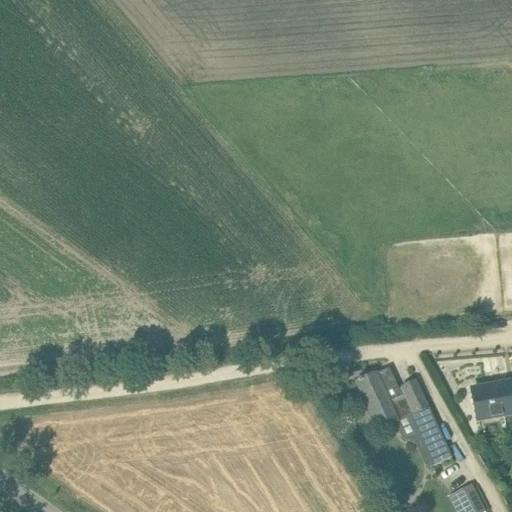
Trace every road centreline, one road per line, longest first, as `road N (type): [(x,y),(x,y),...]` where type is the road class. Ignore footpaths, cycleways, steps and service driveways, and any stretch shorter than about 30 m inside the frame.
road 1 (unclassified): [(0,403),(408,347)]
road 2 (unclassified): [(499,511),(408,347)]
